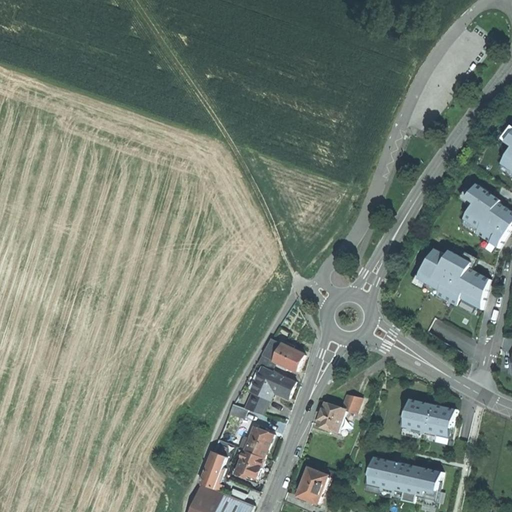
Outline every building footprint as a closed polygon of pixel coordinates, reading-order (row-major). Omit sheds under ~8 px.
[(501,248),(511,232),(511,210),(496,200),(497,197),(479,185),(469,199),(477,205),(467,220),(482,230),(479,234),(490,241),(501,248)] [(437,250),(421,279),(443,291),(440,295),(452,302),(460,307),(465,299),(485,310),(492,280),(465,265),(468,260),(452,251),(450,256),(437,250)] [(436,319),(429,331),(464,350),(471,338),(436,319)] [(260,364),(267,367),(274,371),(279,362),(278,361),(286,345),(274,340),(260,364)] [(307,356),(286,345),(278,361),(279,362),(282,364),(290,367),(300,372),(303,365),(307,356)] [(272,400),(276,392),(271,390),(277,372),(274,371),(267,367),(256,393),(258,393),(271,399),(272,400)] [(276,392),(291,398),(295,390),(298,382),(277,372),(271,390),(276,392)] [(251,411),(264,415),(271,399),(258,393),(251,411)] [(350,396),(344,409),(348,411),(358,414),(364,399),(350,396)] [(413,399),(409,418),(414,419),(411,431),(448,439),(451,428),(455,428),(455,429),(460,410),(446,407),(440,406),(435,405),(435,408),(431,407),(429,406),(429,403),(413,399)] [(344,409),(328,403),(323,416),(320,426),(340,433),(348,411),(344,409)] [(231,414),(247,420),(250,410),(235,405),(231,414)] [(255,431),(247,450),(267,458),(271,448),(277,435),(270,433),(263,430),(257,427),(255,431)] [(242,448),(247,450),(255,431),(249,429),(242,448)] [(250,475),(260,478),(264,468),(263,468),(264,466),(267,458),(247,450),(238,473),(249,478),(250,475)] [(203,484),(204,484),(222,491),(225,486),(221,484),(225,475),(228,468),(225,467),(229,457),(216,452),(203,484)] [(394,461),(378,457),(373,476),(374,476),(378,477),(376,489),(407,496),(406,501),(419,504),(420,499),(434,502),(437,490),(441,491),(446,473),(411,465),(405,464),(400,462),(399,466),(396,465),(393,464),(394,461)] [(332,476),(311,469),(306,482),(301,497),(308,499),(307,502),(314,505),(315,502),(321,504),(332,476)] [(192,511),(254,511),(257,506),(245,501),(232,496),(222,491),(204,484),(195,508),(194,508),(192,511)] [(235,489),(232,496),(245,501),(248,494),(235,489)]
